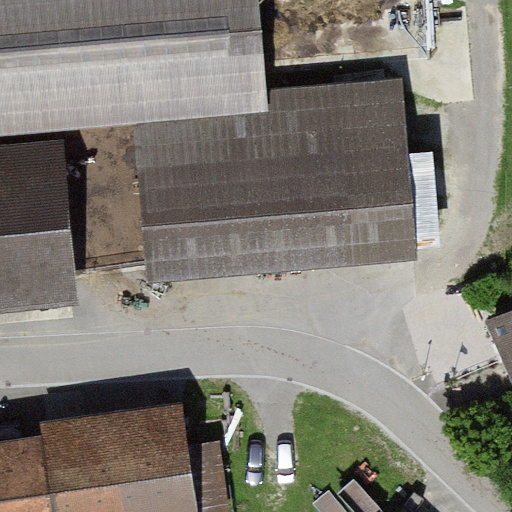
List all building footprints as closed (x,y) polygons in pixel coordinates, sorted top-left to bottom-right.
[(249,0),(0,0),(0,123),(139,111),(258,101),(249,0)] [(258,101),(139,111),(151,268),(412,247),(400,90),(258,101)] [(59,163),(0,168),(0,281),(69,276),(59,163)] [(511,313),(495,321),(511,356),(511,313)] [(191,511),(179,421),(0,445),(0,511),(191,511)]
